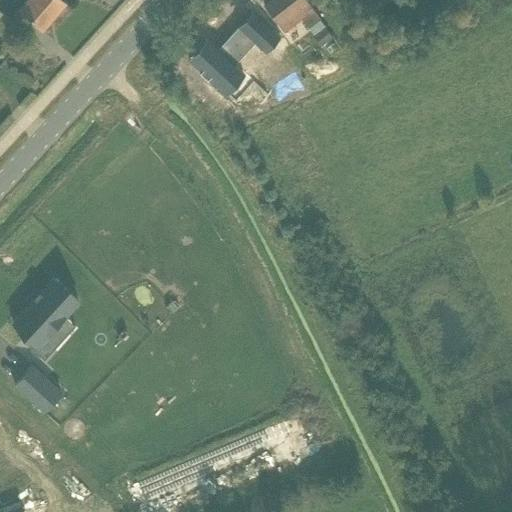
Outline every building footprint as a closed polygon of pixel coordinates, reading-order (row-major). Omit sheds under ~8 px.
[(0,0),(0,9),(9,17),(18,7),(41,27),(63,1),(61,0),(0,0)] [(270,0),(264,5),(276,21),(283,30),(300,17),(308,28),(319,19),(304,0),(270,0)] [(324,25),(313,34),(320,44),(332,35),(324,25)] [(203,47),(183,67),(197,82),(209,93),(217,101),(237,81),(228,73),(248,53),(260,64),(275,49),(272,46),(264,38),(252,26),(217,62),(203,47)] [(52,277),(12,321),(32,340),(28,344),(43,358),(53,347),(43,338),(63,315),(77,300),(52,277)] [(31,364),(13,383),(43,410),(60,391),(31,364)] [(63,435),(45,444),(63,478),(81,468),(63,435)]
